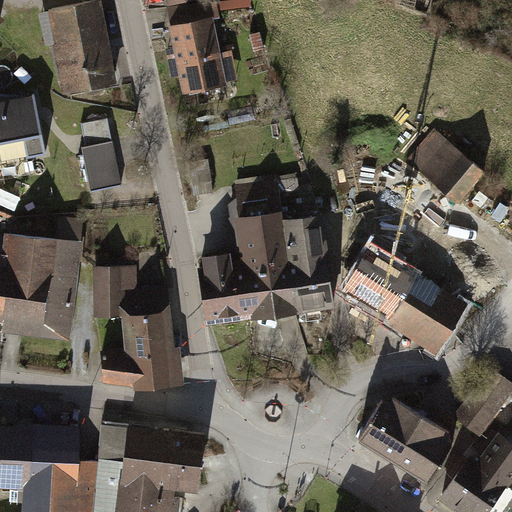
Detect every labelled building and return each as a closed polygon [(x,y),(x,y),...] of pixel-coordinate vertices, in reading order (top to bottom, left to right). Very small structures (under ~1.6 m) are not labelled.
[(100,0),(93,0),(45,10),(62,93),(117,82),(100,0)] [(225,83),(212,18),(169,26),(174,48),(167,50),(173,77),(179,75),(183,92),(225,83)] [(35,91),(0,97),(0,144),(43,136),(35,91)] [(88,146),(77,148),(88,194),(130,184),(114,115),(82,122),(88,146)] [(484,169),(436,129),(408,162),(457,202),(484,169)] [(289,258),(283,219),(277,173),(236,179),(241,216),(233,218),(238,250),(201,255),(210,321),(296,309),(289,258)] [(283,219),(289,258),(328,253),(322,214),(283,219)] [(7,263),(1,315),(0,322),(0,325),(69,334),(83,224),(61,221),(59,239),(11,233),(7,263)] [(409,269),(385,309),(440,344),(465,305),(440,289),(465,250),(434,230),(409,269)] [(385,309),(409,269),(363,240),(352,256),(360,261),(345,284),(385,309)] [(289,258),(296,309),(335,304),(328,253),(289,258)] [(125,347),(175,343),(172,298),(140,300),(137,264),(98,267),(102,311),(122,310),(125,347)] [(175,343),(125,347),(105,348),(108,379),(179,384),(175,343)] [(511,390),(511,384),(487,368),(453,420),(481,438),(511,390)] [(453,439),(385,396),(359,436),(428,479),(453,439)] [(0,486),(24,487),(27,427),(0,425),(0,486)] [(100,463),(98,509),(98,511),(175,511),(177,487),(197,488),(199,430),(101,426),(100,463)] [(98,509),(100,463),(75,462),(76,429),(27,427),(24,487),(23,506),(98,509)] [(489,511),(511,481),(511,449),(496,438),(478,462),(470,456),(438,500),(454,511),(489,511)]
